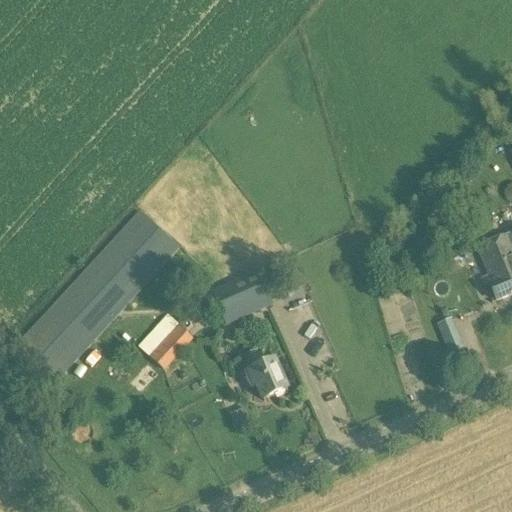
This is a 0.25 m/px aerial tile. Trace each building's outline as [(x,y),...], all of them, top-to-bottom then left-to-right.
[(48,394),(180,251),(139,214),(7,357),(48,394)] [(404,259),(418,258),(417,236),(403,237),(404,259)] [(496,301),(511,294),(511,236),(477,251),(491,283),(489,284),(496,301)] [(225,328),(273,307),(258,273),(210,294),(225,328)] [(164,373),(193,341),(177,327),(178,326),(167,316),(138,349),(164,373)] [(437,326),(443,341),(457,335),(452,321),(437,326)] [(324,341),(323,323),(303,325),(304,342),(324,341)] [(263,368),(256,352),(242,358),(249,374),(247,375),(253,389),(258,387),(264,402),(288,391),(275,363),(263,368)]
